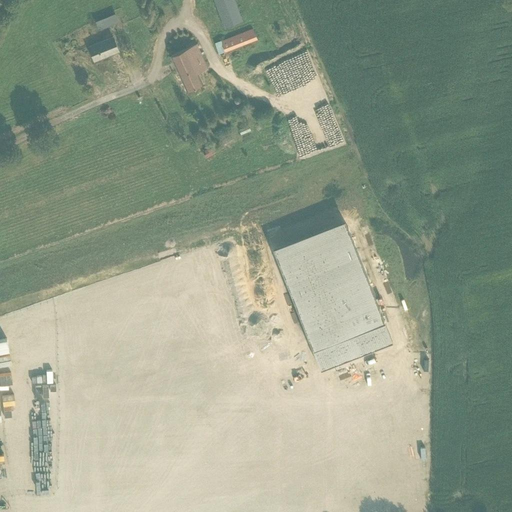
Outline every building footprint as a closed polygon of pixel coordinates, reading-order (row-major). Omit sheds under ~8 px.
[(213,0),(223,27),(242,20),(234,0),(213,0)] [(115,13),(105,17),(108,26),(118,22),(115,13)] [(218,53),(256,39),(253,28),(215,43),(218,53)] [(118,51),(114,42),(112,37),(88,47),(94,61),(118,51)] [(197,73),(208,67),(196,44),(170,56),(187,91),(202,84),(197,73)] [(251,95),(266,89),(250,50),(235,56),(237,62),(234,63),(238,74),(242,72),(251,95)] [(273,93),(288,86),(281,69),(265,76),(273,93)] [(277,254),(320,368),(394,340),(351,226),(277,254)]
